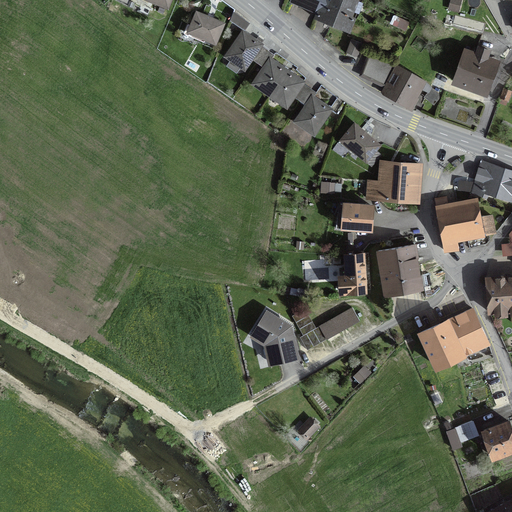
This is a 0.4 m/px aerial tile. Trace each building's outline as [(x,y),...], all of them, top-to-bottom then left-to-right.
[(292,0),(319,11),(322,0),(292,0)] [(322,0),(319,11),(316,19),(324,22),(332,0),(322,0)] [(332,0),(324,22),(348,31),(352,20),(350,20),(352,15),(349,14),(354,0),(332,0)] [(215,43),(224,23),(196,11),(188,31),(215,43)] [(249,22),(234,12),(231,19),(245,29),(249,22)] [(247,65),(252,58),(260,46),(263,40),(258,37),(256,40),(243,31),(229,52),(230,57),(241,66),(247,65)] [(354,38),(348,53),(356,56),(362,41),(354,38)] [(258,62),(266,50),(260,46),(252,58),(258,62)] [(498,63),(487,59),(490,51),(478,47),(476,55),(465,51),(454,80),(486,92),(498,63)] [(258,62),(265,66),(265,67),(271,59),(274,55),(266,50),(258,62)] [(386,87),(382,93),(410,109),(416,98),(418,99),(420,96),(417,95),(425,81),(398,65),(369,54),(364,67),(367,78),(386,87)] [(271,59),(265,67),(265,66),(256,79),(257,85),(270,94),(287,70),(271,59)] [(294,95),(302,84),(303,82),(287,70),(270,94),(284,103),(289,102),(294,95)] [(300,100),(308,88),(302,84),(294,95),(300,100)] [(316,93),(308,88),(300,100),(308,105),(313,97),(316,93)] [(426,97),(434,104),(442,96),(434,89),(426,97)] [(511,92),(504,89),(500,101),(506,104),(511,92)] [(308,105),(300,100),(299,101),(306,106),(299,118),(299,123),(311,131),(316,130),(330,109),(313,97),(308,105)] [(354,123),(341,139),(349,145),(350,144),(354,148),(352,150),(366,162),(380,145),(354,123)] [(511,170),(482,160),(473,193),(485,197),(486,193),(511,200),(511,170)] [(419,165),(381,162),(379,181),(368,180),(367,197),(416,201),(418,185),(421,185),(421,182),(418,182),(419,165)] [(325,182),(325,187),(329,187),(329,192),(334,192),(335,183),(325,182)] [(435,200),(445,250),(456,248),(454,240),(494,231),(491,214),(481,216),(477,198),(448,204),(447,197),(435,200)] [(341,204),(339,226),(371,229),(373,207),(341,204)] [(415,244),(378,250),(383,278),(377,279),(380,293),(385,292),(385,294),(422,288),(418,265),(420,264),(420,261),(417,262),(415,244)] [(366,290),(364,254),(347,255),(348,276),(340,277),(341,291),(366,290)] [(486,278),(489,312),(511,310),(511,275),(502,276),(502,277),(486,278)] [(359,320),(351,307),(319,326),(326,339),(359,320)] [(300,336),(307,350),(326,339),(319,326),(316,327),(305,308),(292,315),(303,335),(300,336)] [(488,343),(473,309),(420,332),(435,366),(488,343)] [(267,312),(253,335),(266,343),(270,363),(297,356),(290,326),(267,312)] [(355,375),(360,382),(370,373),(367,369),(364,371),(363,369),(355,375)] [(299,430),(307,437),(318,425),(310,418),(299,430)] [(457,425),(463,440),(477,434),(471,420),(457,425)] [(483,429),(492,455),(511,448),(511,432),(508,421),(483,429)] [(460,446),(454,428),(447,431),(453,449),(460,446)] [(511,511),(511,499),(487,511),(511,511)]
